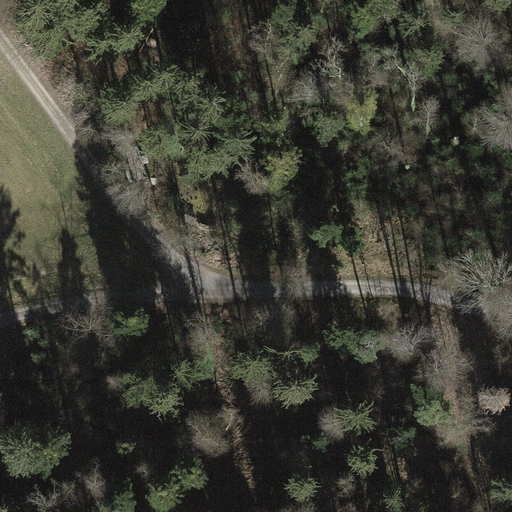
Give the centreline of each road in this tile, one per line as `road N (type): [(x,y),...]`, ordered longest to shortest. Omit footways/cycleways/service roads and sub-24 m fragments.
road 1 (track): [(511,320),(450,299),(362,286),(189,293)]
road 2 (track): [(0,37),(189,293)]
road 3 (track): [(189,293),(0,321)]
